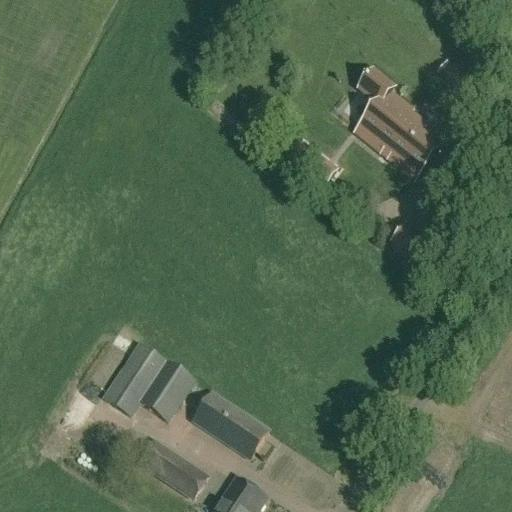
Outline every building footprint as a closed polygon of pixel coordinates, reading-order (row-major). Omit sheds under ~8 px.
[(459,100),(475,86),(454,63),(439,76),(459,100)] [(414,184),(448,142),(390,96),(395,90),(375,74),(359,94),(378,109),(356,137),(414,184)] [(337,173),(299,144),(287,159),(325,188),(337,173)] [(406,231),(393,246),(424,272),(436,256),(406,231)] [(132,422),(141,408),(169,427),(197,385),(167,366),(167,365),(140,346),(102,402),(132,422)] [(251,463),(265,442),(269,435),(213,397),(194,425),(251,463)] [(194,503),(209,482),(156,446),(141,468),(194,503)] [(261,511),(267,504),(237,484),(218,511),(261,511)]
